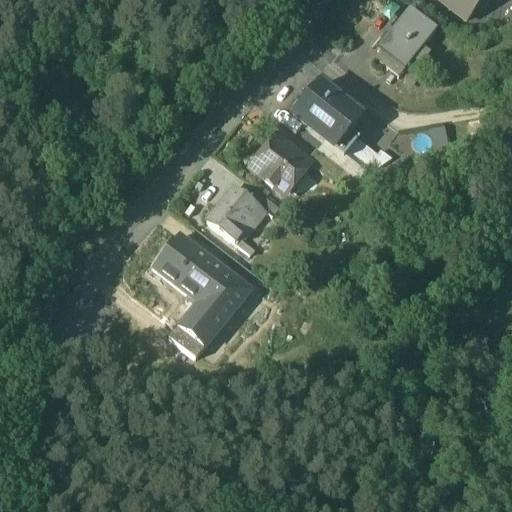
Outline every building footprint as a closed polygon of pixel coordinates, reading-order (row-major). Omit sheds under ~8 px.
[(425,0),(461,28),(472,15),(477,19),(487,6),(479,0),(425,0)] [(407,15),(374,56),(401,77),(433,36),(407,15)] [(359,123),(318,90),(290,124),(341,166),(356,147),(346,139),(359,123)] [(273,145),(247,178),(279,204),(282,201),(283,202),(289,202),(294,195),(294,189),(293,188),(305,172),(306,172),(304,170),(273,145)] [(340,180),(313,158),(304,170),(306,172),(305,172),(330,192),(340,180)] [(232,196),(204,231),(236,258),(241,252),(237,249),(260,219),(244,206),(232,196)] [(277,218),(251,197),(244,206),(260,219),(270,227),(277,218)] [(249,302),(177,245),(151,278),(196,314),(176,339),(202,360),(249,302)] [(202,360),(176,339),(167,350),(194,371),(202,360)]
